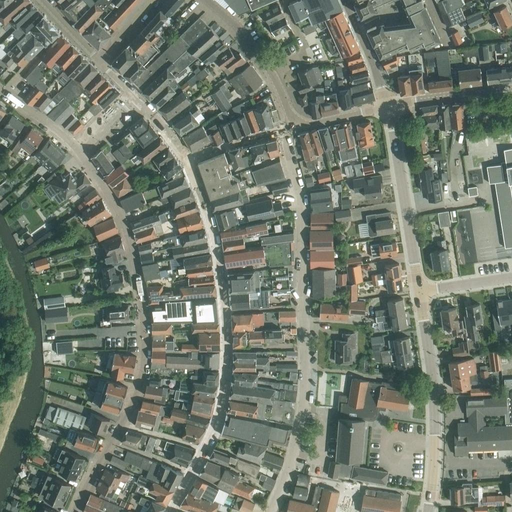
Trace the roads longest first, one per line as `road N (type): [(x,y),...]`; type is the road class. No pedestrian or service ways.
road 1 (residential): [(123,423),(145,364),(137,270),(118,209),(79,151)]
road 2 (secondary): [(421,293),(389,104)]
road 3 (residential): [(306,307),(284,127)]
road 4 (residential): [(191,159),(216,233),(225,310)]
road 5 (residential): [(270,511),(308,407),(308,369)]
road 6 (secondary): [(432,511),(438,431),(431,379)]
road 7 (residential): [(308,369),(431,379)]
road 8 (tertiary): [(389,104),(511,88)]
